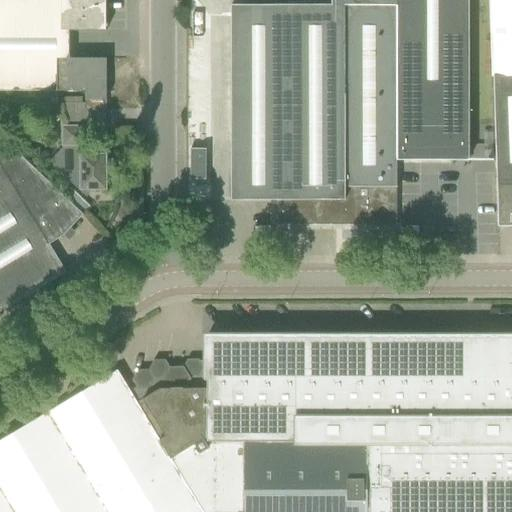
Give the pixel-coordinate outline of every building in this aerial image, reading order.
[(25,91),(56,91),(56,59),(69,59),(69,55),(68,32),(78,31),(106,31),(106,0),(0,0),(0,91),(6,92),(25,91)] [(396,225),(397,205),(396,154),(396,0),(330,0),(331,5),(231,6),(232,200),(275,200),(275,224),(396,225)] [(465,0),(396,0),(396,154),(464,154),(465,0)] [(511,226),(511,0),(490,0),(494,78),(495,78),(495,117),(498,226),(511,226)] [(106,59),(69,59),(56,59),(56,91),(85,91),(85,103),(85,110),(106,110),(106,59)] [(25,91),(6,92),(6,102),(25,102),(25,91)] [(61,150),(81,149),(81,146),(84,146),(84,126),(85,110),(85,103),(57,104),(57,119),(62,122),(62,126),(62,146),(62,148),(61,150)] [(0,144),(0,312),(66,272),(49,244),(63,236),(83,215),(8,144),(2,147),(0,144)] [(81,149),(61,150),(50,162),(67,177),(88,196),(93,190),(107,190),(107,170),(112,170),(112,160),(107,160),(106,154),(81,154),(81,149)] [(190,149),(190,179),(206,180),(206,149),(190,149)] [(136,387),(130,391),(202,511),(511,511),(511,336),(204,336),(204,337),(205,337),(205,358),(204,358),(204,361),(199,361),(198,360),(187,360),(182,369),(171,370),(165,380),(154,380),(149,390),(138,390),(136,387)] [(202,511),(130,391),(118,371),(115,373),(116,374),(90,389),(90,388),(89,389),(87,384),(73,393),(75,398),(50,413),(50,412),(45,414),(46,415),(21,430),(20,430),(17,424),(3,433),(6,438),(6,439),(0,442),(0,511),(202,511)]
